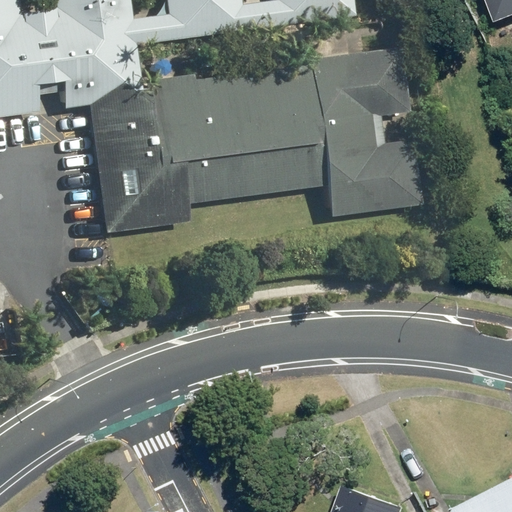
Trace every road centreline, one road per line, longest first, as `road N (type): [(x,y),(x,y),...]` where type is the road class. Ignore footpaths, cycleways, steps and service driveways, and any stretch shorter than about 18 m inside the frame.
road 1 (tertiary): [(126,380),(312,336),(420,339),(511,355)]
road 2 (tertiary): [(0,459),(126,380)]
road 3 (residential): [(194,511),(126,380)]
